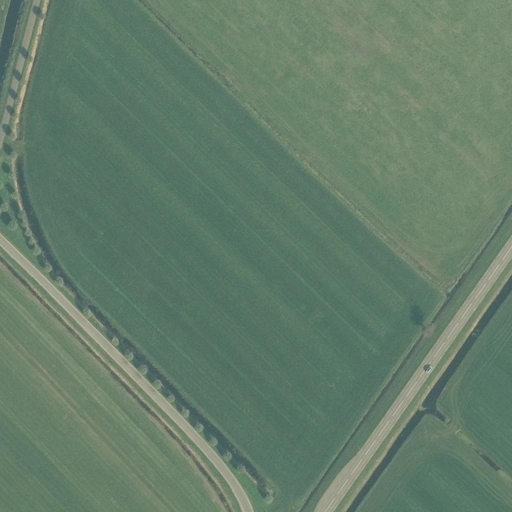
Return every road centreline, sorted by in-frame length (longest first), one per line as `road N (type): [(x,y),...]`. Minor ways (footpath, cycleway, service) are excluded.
road 1 (unclassified): [(250,511),(208,451),(0,241)]
road 2 (primary): [(326,511),(511,249)]
road 3 (unclassified): [(0,138),(38,0)]
